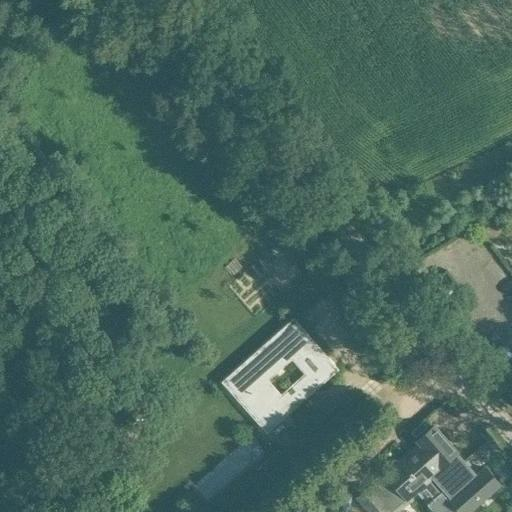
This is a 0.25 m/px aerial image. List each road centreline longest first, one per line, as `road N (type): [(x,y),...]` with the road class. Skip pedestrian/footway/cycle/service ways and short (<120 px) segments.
road 1 (unclassified): [(511,433),(315,230),(133,0)]
road 2 (track): [(290,511),(456,368)]
